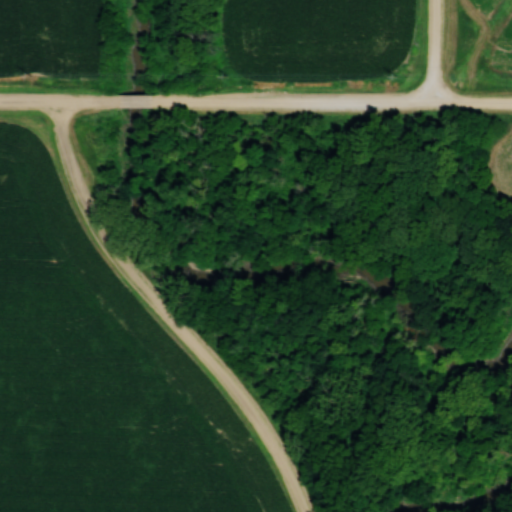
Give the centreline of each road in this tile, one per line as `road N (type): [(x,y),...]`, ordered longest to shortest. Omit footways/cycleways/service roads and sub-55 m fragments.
road 1 (residential): [(310,511),(255,411),(107,229),(75,165),(64,101)]
road 2 (residential): [(436,103),(0,101)]
